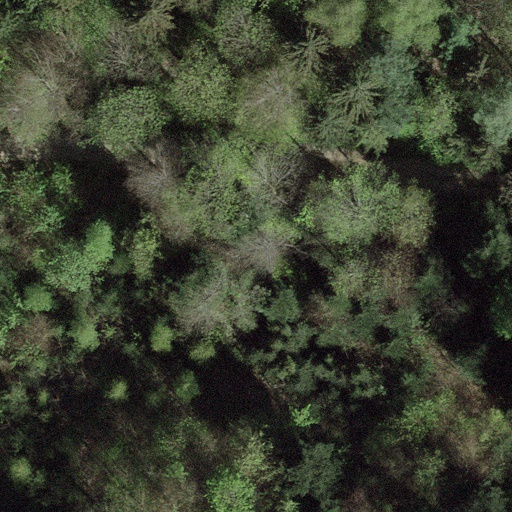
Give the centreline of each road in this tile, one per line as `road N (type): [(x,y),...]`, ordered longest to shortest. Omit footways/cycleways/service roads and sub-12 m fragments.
road 1 (track): [(511,192),(386,169),(0,148)]
road 2 (track): [(0,334),(127,157)]
